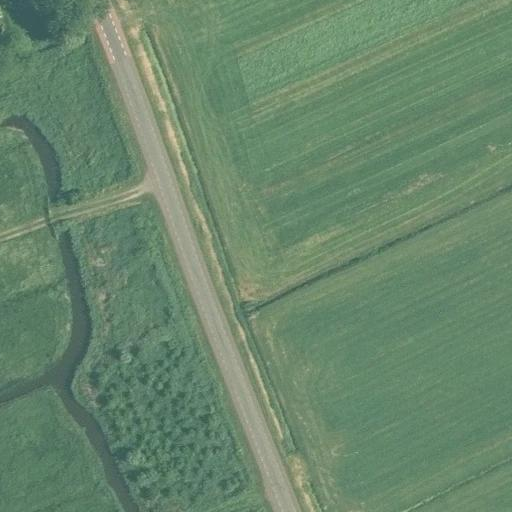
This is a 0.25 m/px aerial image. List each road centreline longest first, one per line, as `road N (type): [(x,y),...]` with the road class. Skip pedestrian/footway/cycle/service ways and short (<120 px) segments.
road 1 (tertiary): [(291,511),(91,0)]
road 2 (track): [(163,183),(0,240)]
